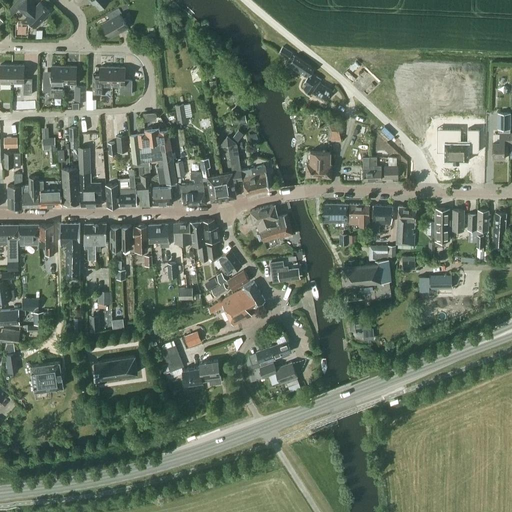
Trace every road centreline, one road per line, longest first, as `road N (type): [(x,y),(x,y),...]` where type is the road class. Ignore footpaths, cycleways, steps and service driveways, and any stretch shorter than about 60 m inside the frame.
road 1 (primary): [(0,493),(136,470),(263,427)]
road 2 (residential): [(0,118),(145,103),(150,73),(138,53),(79,47)]
road 3 (unclassified): [(225,207),(0,213)]
road 4 (unclassified): [(511,191),(304,190)]
road 5 (track): [(56,212),(60,358)]
road 6 (residential): [(263,427),(237,372),(247,342),(282,309)]
